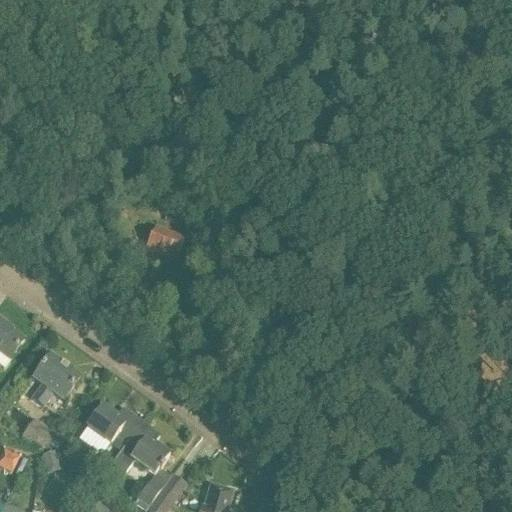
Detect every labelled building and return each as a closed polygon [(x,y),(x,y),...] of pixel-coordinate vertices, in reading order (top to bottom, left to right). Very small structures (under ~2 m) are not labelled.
[(167,214),(165,221),(173,224),(176,217),(167,214)] [(145,253),(176,265),(184,242),(154,230),(145,253)] [(118,273),(131,278),(136,267),(124,262),(118,273)] [(106,296),(131,301),(134,283),(110,278),(106,296)] [(0,369),(3,372),(8,365),(24,343),(3,328),(4,326),(0,322),(0,369)] [(30,402),(43,412),(53,398),(63,404),(79,382),(66,372),(65,373),(61,370),(62,369),(49,359),(32,382),(40,388),(30,402)] [(115,440),(125,448),(141,427),(123,414),(117,421),(101,410),(85,431),(109,448),(115,440)] [(21,440),(41,454),(53,437),(33,422),(21,440)] [(125,448),(112,466),(126,475),(133,466),(153,480),(168,459),(167,458),(169,456),(160,449),(158,451),(153,448),(159,440),(141,427),(125,448)] [(2,454),(0,457),(0,473),(10,478),(19,459),(11,455),(10,458),(2,454)] [(42,460),(48,477),(59,474),(54,457),(42,460)] [(105,472),(92,462),(86,471),(99,480),(105,472)] [(32,474),(23,473),(21,482),(30,483),(32,474)] [(162,492),(151,483),(137,503),(148,511),(160,496),(162,492)] [(200,511),(228,511),(233,495),(210,489),(203,511),(201,511),(200,511)] [(170,511),(175,507),(160,496),(148,511),(170,511)]
